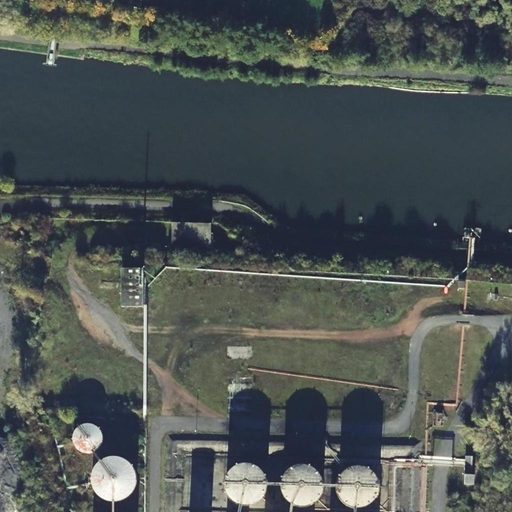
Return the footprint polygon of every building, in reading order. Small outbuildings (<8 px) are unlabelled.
[(171,218),(171,246),(211,247),(211,219),(171,218)] [(122,307),(145,307),(145,269),(122,269),(122,307)] [(79,451),(87,455),(90,455),(96,454),(101,450),(105,442),(105,435),(103,431),(98,427),(92,425),(86,425),(81,427),(76,432),(74,439),(76,445),(79,451)] [(472,457),(465,456),(463,485),(472,486),(473,475),(470,474),(472,457)] [(104,501),(111,504),(119,504),(130,500),(137,491),(139,484),(137,472),(133,465),(124,459),(116,457),(109,459),(102,462),(94,471),(92,478),(93,486),(96,493),(104,501)] [(241,504),(248,505),(255,504),(261,501),(266,495),(268,485),(267,479),(264,472),(255,466),(248,464),(237,467),(231,472),(228,478),(227,485),(230,495),(234,501),(241,504)] [(289,502),(295,506),(307,507),(314,505),(319,500),(323,493),(324,486),(323,479),(319,472),(311,467),(304,465),(293,468),(287,472),(283,479),(282,486),(283,493),(289,502)] [(352,506),(359,508),(366,507),(373,504),(378,498),(381,488),(381,483),(376,473),(370,468),(360,466),(352,467),(346,471),(341,476),(339,485),(341,496),(345,502),(352,506)]
